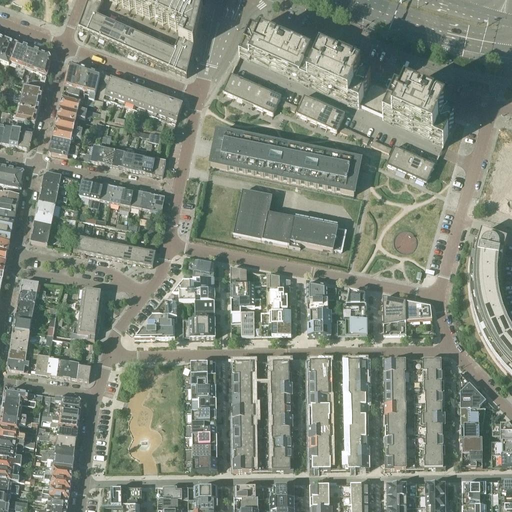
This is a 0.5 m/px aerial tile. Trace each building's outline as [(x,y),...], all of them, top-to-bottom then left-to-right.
[(203,11),(179,0),(89,0),(89,1),(85,14),(79,31),(187,79),(194,48),(203,11)] [(314,60),(274,42),(251,32),(240,56),(263,66),(303,84),(318,91),(335,99),(360,109),(371,85),(346,74),(339,71),(334,69),(329,67),(314,60)] [(8,43),(0,62),(0,64),(9,67),(10,65),(17,46),(8,43)] [(17,46),(10,65),(17,68),(13,78),(18,79),(29,51),(17,46)] [(29,51),(18,79),(22,80),(26,71),(33,74),(40,55),(29,51)] [(33,74),(31,79),(34,80),(36,75),(42,77),(41,83),(45,84),(51,61),(49,58),(40,55),(33,74)] [(74,96),(80,70),(71,66),(69,68),(63,92),(67,93),(67,95),(74,96)] [(80,70),(74,96),(78,97),(78,100),(84,102),(85,95),(90,73),(80,70)] [(100,77),(90,73),(85,95),(90,96),(89,102),(87,107),(93,109),(93,108),(102,109),(103,104),(94,103),(100,77)] [(233,100),(241,81),(231,77),(223,93),(223,95),(227,97),(233,100)] [(31,79),(29,88),(43,92),(45,84),(41,83),(40,84),(34,82),(34,80),(31,79)] [(183,107),(106,79),(104,85),(102,84),(97,100),(103,102),(175,128),(183,107)] [(243,104),(251,86),(241,81),(233,100),(234,100),(237,101),(243,104)] [(1,82),(0,86),(0,94),(15,99),(15,98),(40,103),(43,92),(29,88),(28,89),(23,88),(22,95),(16,94),(16,93),(8,90),(10,85),(1,82)] [(443,117),(424,109),(417,106),(371,85),(360,109),(383,120),(406,130),(412,133),(424,138),(432,142),(444,147),(443,149),(443,150),(455,123),(443,117)] [(253,108),(261,90),(251,86),(243,104),(244,104),(247,106),(253,108)] [(263,113),(271,95),(261,90),(253,108),(253,109),(257,110),(263,113)] [(0,94),(0,105),(2,106),(3,101),(14,104),(14,103),(19,105),(18,111),(37,114),(40,103),(15,98),(15,99),(0,94)] [(274,116),(281,99),(271,95),(263,113),(266,114),(273,117),(274,116)] [(306,121),(314,103),(304,98),(297,115),(296,117),(300,119),(306,121)] [(101,115),(87,112),(79,111),(81,105),(77,104),(62,100),(59,110),(86,117),(91,118),(100,120),(101,116),(101,115)] [(316,126),(324,108),(314,103),(306,121),(307,122),(310,123),(316,126)] [(326,130),(334,112),(324,108),(316,126),(317,126),(320,127),(326,130)] [(85,121),(86,117),(59,110),(57,120),(76,124),(77,120),(85,121)] [(35,126),(37,114),(18,111),(16,117),(2,115),(1,120),(2,120),(7,121),(11,122),(18,124),(18,123),(23,124),(27,125),(27,124),(35,126)] [(345,117),(334,112),(326,130),(327,130),(330,132),(337,135),(345,117)] [(75,130),(76,124),(57,120),(55,130),(82,136),(83,132),(75,130)] [(11,122),(7,121),(2,147),(10,149),(14,131),(10,130),(11,122)] [(18,151),(23,124),(18,123),(18,124),(16,131),(14,131),(10,149),(18,151)] [(23,124),(18,151),(27,152),(30,151),(33,134),(26,132),(27,125),(23,124)] [(81,141),(82,136),(55,130),(53,140),(71,144),(73,139),(81,141)] [(361,163),(217,134),(210,168),(354,197),(355,189),(359,172),(361,163)] [(105,151),(106,145),(107,140),(103,139),(101,150),(94,149),(91,149),(90,156),(89,164),(102,167),(105,151)] [(71,148),(71,144),(53,140),(51,148),(78,154),(79,150),(71,148)] [(511,145),(498,140),(477,211),(511,221),(511,145)] [(77,158),(78,154),(51,148),(49,154),(49,155),(51,157),(68,160),(69,156),(77,158)] [(396,172),(404,154),(394,150),(387,166),(386,168),(393,171),(396,172)] [(112,169),(115,153),(105,151),(102,167),(112,169)] [(122,171),(125,155),(115,153),(112,169),(122,171)] [(163,180),(166,164),(158,162),(160,153),(157,153),(155,161),(152,177),(163,180)] [(407,177),(415,159),(404,154),(396,172),(403,175),(406,176),(407,177)] [(132,173),(135,157),(125,155),(122,171),(132,173)] [(146,159),(135,157),(132,173),(142,175),(146,159)] [(152,177),(155,161),(146,159),(142,175),(152,177)] [(417,181),(425,163),(415,159),(407,177),(413,179),(416,181),(417,181)] [(435,168),(425,163),(417,181),(422,184),(427,186),(428,184),(435,168)] [(0,188),(4,189),(9,169),(0,167),(0,168),(0,188)] [(17,171),(9,169),(4,189),(8,190),(7,193),(6,196),(11,197),(17,171)] [(17,171),(11,197),(15,197),(17,191),(21,192),(24,174),(23,172),(17,171)] [(81,193),(83,184),(47,176),(44,178),(43,185),(60,189),(80,193),(81,193)] [(90,202),(93,186),(83,184),(81,193),(80,193),(79,198),(79,199),(79,200),(90,202)] [(58,198),(60,189),(43,185),(41,192),(41,195),(58,199),(58,198)] [(90,202),(88,209),(99,211),(100,204),(103,188),(93,186),(90,202)] [(110,210),(110,206),(114,190),(103,188),(100,204),(106,205),(105,209),(110,210)] [(121,208),(124,192),(114,190),(110,206),(121,208)] [(131,210),(134,194),(124,192),(121,208),(131,210)] [(337,231),(273,218),(268,217),(272,199),(242,193),(233,237),(300,251),(300,247),(322,251),(328,253),(333,254),(333,252),(337,232),(337,231)] [(0,194),(0,202),(17,206),(19,198),(15,197),(11,197),(6,196),(2,195),(0,194)] [(140,218),(144,197),(134,194),(131,210),(139,212),(138,218),(140,218)] [(67,200),(58,198),(58,199),(41,195),(40,199),(39,205),(55,208),(57,202),(66,204),(67,200)] [(151,214),(154,199),(144,197),(140,218),(141,219),(143,213),(151,214)] [(161,216),(165,201),(154,199),(151,214),(161,216)] [(0,213),(15,217),(17,206),(0,202),(0,213)] [(53,218),(55,208),(39,205),(36,215),(53,218)] [(0,222),(3,223),(13,225),(15,217),(0,213),(0,222)] [(51,228),(53,218),(36,215),(36,218),(35,225),(51,228)] [(128,220),(127,228),(126,233),(136,235),(138,227),(131,226),(132,221),(128,220)] [(0,242),(9,244),(13,225),(3,223),(0,222),(0,242)] [(50,234),(51,228),(35,225),(33,231),(32,235),(50,238),(50,234)] [(149,229),(148,236),(158,238),(159,231),(149,229)] [(345,233),(337,232),(333,252),(341,254),(345,233)] [(500,256),(501,252),(504,252),(506,243),(481,234),(478,243),(477,246),(474,245),(474,244),(473,249),(470,266),(469,283),(471,299),(474,316),(479,331),(487,346),(496,360),(506,373),(511,378),(511,334),(511,332),(505,320),(501,308),(498,295),(497,284),(497,275),(498,265),(500,256)] [(47,248),(50,238),(32,235),(30,245),(47,248)] [(89,257),(93,239),(82,237),(82,239),(81,243),(80,247),(80,251),(79,254),(89,257)] [(100,259),(103,241),(93,239),(89,257),(100,259)] [(110,261),(114,243),(103,241),(100,259),(110,261)] [(0,250),(8,252),(9,244),(0,242),(0,250)] [(121,263),(124,245),(114,243),(110,261),(121,263)] [(131,265),(135,248),(124,245),(121,263),(131,265)] [(142,267),(145,250),(135,248),(131,265),(142,267)] [(152,269),(156,252),(145,250),(142,267),(152,269)] [(214,277),(214,271),(214,268),(200,265),(195,264),(195,265),(187,263),(185,273),(193,275),(193,276),(192,281),(195,281),(200,281),(214,281),(214,278),(214,277)] [(230,271),(230,289),(230,290),(230,293),(233,292),(261,292),(280,292),(279,280),(260,277),(260,284),(247,284),(247,274),(230,271)] [(214,281),(200,281),(200,287),(190,286),(190,281),(183,281),(177,288),(180,288),(182,288),(182,294),(212,294),(214,294),(214,288),(214,287),(214,281)] [(38,292),(39,286),(22,284),(20,294),(45,298),(45,294),(38,292)] [(336,303),(336,291),(335,291),(335,292),(327,292),(327,289),(306,285),(306,303),(336,303)] [(291,304),(290,291),(286,292),(280,292),(261,292),(261,304),(291,304)] [(366,297),(336,291),(336,303),(337,309),(366,308),(366,297)] [(100,306),(101,295),(94,294),(79,292),(77,303),(100,306)] [(261,304),(261,292),(233,292),(230,293),(231,305),(261,304)] [(59,305),(60,300),(55,299),(55,300),(45,298),(20,294),(18,303),(35,306),(36,300),(41,301),(59,305)] [(215,301),(215,298),(214,294),(212,294),(182,294),(180,294),(179,294),(179,305),(183,305),(215,305),(215,304),(215,301)] [(170,298),(170,297),(163,306),(164,306),(165,306),(174,305),(174,298),(170,298)] [(406,325),(405,305),(383,300),(383,338),(406,338),(406,332),(406,325)] [(33,316),(35,306),(18,303),(16,313),(33,316)] [(98,316),(100,306),(77,303),(76,314),(98,316)] [(336,303),(306,303),(306,315),(310,315),(337,315),(337,309),(336,303)] [(261,316),(261,304),(231,305),(231,316),(260,316),(261,316)] [(291,316),(291,304),(261,304),(261,316),(291,316)] [(183,319),(183,305),(179,305),(174,305),(165,306),(165,309),(161,309),(157,314),(153,319),(158,319),(183,319)] [(215,316),(215,309),(215,305),(183,305),(183,319),(183,324),(215,324),(215,322),(215,316)] [(430,309),(421,307),(405,305),(406,325),(432,323),(430,309)] [(367,323),(367,310),(366,308),(337,309),(337,315),(337,324),(367,323)] [(31,326),(33,316),(16,313),(14,323),(31,326)] [(97,327),(98,316),(76,314),(75,324),(97,327)] [(337,324),(337,315),(310,315),(310,320),(307,320),(307,327),(338,327),(337,324)] [(261,328),(261,316),(260,316),(231,316),(231,317),(231,327),(241,327),(241,340),(261,340),(262,340),(261,328)] [(291,327),(291,316),(261,316),(261,328),(291,327)] [(183,331),(183,324),(183,319),(158,319),(153,319),(148,326),(155,326),(155,332),(183,331)] [(30,336),(31,326),(14,323),(13,333),(30,336)] [(367,339),(367,323),(337,324),(338,327),(338,339),(367,339)] [(95,338),(97,327),(75,324),(73,335),(89,337),(95,338)] [(215,341),(215,324),(183,324),(183,331),(184,341),(189,341),(190,341),(199,341),(205,341),(214,341),(215,341)] [(55,329),(54,329),(47,328),(44,327),(44,328),(49,329),(48,338),(53,339),(55,329)] [(291,340),(291,327),(261,328),(262,340),(291,340)] [(338,339),(338,327),(307,327),(307,339),(338,339)] [(183,342),(183,331),(142,332),(134,342),(183,342)] [(29,345),(30,336),(13,333),(12,343),(29,345)] [(29,345),(12,343),(10,353),(27,355),(32,356),(38,357),(38,353),(28,351),(29,345)] [(26,365),(27,355),(10,353),(9,363),(25,365),(26,365)] [(77,382),(79,366),(73,365),(74,360),(73,360),(73,354),(71,354),(70,359),(69,365),(67,381),(70,382),(70,381),(77,382)] [(47,378),(48,369),(50,358),(42,357),(38,357),(36,367),(35,376),(47,378)] [(59,364),(59,363),(53,362),(53,359),(50,358),(48,369),(47,378),(51,379),(51,378),(57,379),(59,364)] [(29,365),(26,365),(25,365),(9,363),(8,370),(10,373),(27,376),(29,365)] [(69,365),(59,363),(59,364),(57,379),(63,380),(63,381),(67,381),(69,365)] [(425,428),(425,418),(423,418),(423,407),(423,396),(423,385),(423,374),(425,374),(424,363),(415,364),(405,364),(405,375),(402,375),(403,385),(403,396),(403,407),(405,407),(405,418),(403,418),(403,429),(405,429),(405,439),(406,450),(406,461),(403,461),(404,472),(424,471),(423,461),(426,461),(426,450),(425,439),(423,439),(423,428),(425,428)] [(444,375),(443,363),(424,363),(425,374),(444,375)] [(368,376),(367,364),(348,365),(349,376),(368,376)] [(405,375),(405,364),(383,364),(383,375),(402,375),(405,375)] [(89,384),(91,367),(89,366),(80,365),(80,366),(79,366),(77,382),(89,384)] [(329,376),(329,365),(307,365),(307,376),(326,376),(329,376)] [(349,430),(349,419),(347,419),(347,408),(347,397),(347,386),(347,376),(349,376),(348,365),(338,365),(329,365),(329,376),(326,376),(327,387),(327,397),(327,408),(329,408),(329,419),(327,419),(327,430),(329,430),(329,441),(330,451),(330,462),(327,462),(328,473),(348,473),(347,462),(350,462),(350,451),(349,440),(347,440),(347,430),(349,430)] [(232,377),(251,377),(253,377),(253,366),(232,366),(232,377)] [(263,366),(253,366),(253,377),(251,377),(251,388),(251,399),(251,409),(253,409),(253,420),(251,420),(251,431),(254,431),(254,442),(254,453),(254,463),(252,463),(252,474),(272,474),(272,463),(274,463),(274,452),(274,441),(272,442),(271,431),(274,431),(273,420),(271,420),(271,409),(271,398),(271,388),(271,377),(273,377),(273,366),(263,366)] [(292,377),(292,366),(273,366),(273,377),(292,377)] [(216,367),(215,367),(205,367),(191,367),(191,368),(191,379),(216,379),(216,367)] [(198,410),(198,404),(198,403),(191,403),(191,391),(191,379),(191,368),(182,368),(184,475),(192,475),(192,463),(192,451),(192,439),(192,427),(191,415),(198,415),(198,413),(198,410)] [(444,385),(444,375),(425,374),(423,374),(423,385),(444,385)] [(403,385),(402,375),(383,375),(384,386),(403,385)] [(327,387),(326,376),(307,376),(308,387),(327,387)] [(368,386),(368,376),(349,376),(347,376),(347,386),(368,386)] [(251,377),(232,377),(232,378),(232,388),(251,388),(251,377)] [(292,387),(292,379),(292,377),(273,377),(271,377),(271,388),(292,387)] [(216,391),(216,383),(216,379),(191,379),(191,391),(216,391)] [(403,396),(403,385),(384,386),(384,397),(403,396)] [(444,396),(444,385),(423,385),(423,396),(444,396)] [(368,397),(368,386),(347,386),(347,397),(368,397)] [(474,390),(473,389),(473,390),(469,386),(460,395),(460,397),(460,402),(460,412),(465,412),(480,412),(480,410),(486,404),(473,390),(474,390)] [(292,398),(292,387),(271,388),(271,398),(292,398)] [(327,397),(327,387),(308,387),(308,398),(327,397)] [(251,399),(251,388),(232,388),(232,399),(251,399)] [(216,403),(216,398),(216,391),(191,391),(191,403),(198,403),(216,403)] [(41,406),(42,398),(7,392),(4,394),(3,401),(33,405),(33,406),(35,406),(36,405),(41,406)] [(403,407),(403,396),(384,397),(384,407),(403,407)] [(444,406),(444,396),(423,396),(423,407),(444,406)] [(327,408),(327,397),(308,398),(308,409),(327,408)] [(368,408),(368,397),(347,397),(347,408),(368,408)] [(45,398),(45,399),(43,408),(49,409),(50,404),(61,406),(60,411),(80,413),(81,405),(80,403),(50,399),(45,398)] [(292,399),(292,398),(271,398),(271,409),(292,409),(292,399)] [(251,399),(232,399),(232,410),(251,409),(251,399)] [(33,405),(3,401),(2,410),(21,413),(22,408),(35,410),(35,406),(33,406),(33,405)] [(216,415),(216,403),(198,403),(198,404),(198,410),(198,413),(198,415),(216,415)] [(444,417),(444,406),(423,407),(423,418),(425,418),(444,417)] [(405,418),(405,407),(403,407),(384,407),(384,418),(403,418),(405,418)] [(329,419),(329,408),(327,408),(308,409),(308,419),(327,419),(329,419)] [(368,418),(368,408),(347,408),(347,419),(349,419),(368,418)] [(251,409),(232,410),(232,421),(251,420),(253,420),(253,409),(251,409)] [(292,409),(271,409),(271,420),(273,420),(292,420),(292,409)] [(33,425),(34,420),(21,418),(21,413),(2,410),(1,420),(33,425)] [(79,423),(80,413),(60,411),(60,416),(49,414),(49,413),(48,419),(79,423)] [(483,427),(485,412),(480,412),(465,412),(460,412),(460,428),(483,427)] [(216,427),(216,418),(216,415),(198,415),(191,415),(192,427),(216,427)] [(444,428),(444,417),(425,418),(425,428),(444,428)] [(48,419),(42,418),(42,422),(47,423),(47,424),(51,424),(51,429),(58,430),(78,433),(79,423),(48,419)] [(368,429),(368,419),(368,418),(349,419),(349,430),(368,429)] [(403,429),(403,418),(384,418),(384,429),(403,429)] [(327,430),(327,419),(308,419),(308,430),(327,430)] [(37,430),(37,426),(38,426),(38,425),(33,425),(1,420),(0,427),(0,430),(18,433),(19,428),(31,429),(33,430),(37,430)] [(251,431),(251,420),(232,421),(233,431),(251,431)] [(292,420),(273,420),(274,431),(293,430),(292,420)] [(511,430),(509,426),(500,427),(492,427),(492,439),(500,439),(500,445),(511,444),(511,430)] [(217,439),(216,427),(192,427),(192,439),(217,439)] [(483,429),(483,427),(460,428),(461,444),(462,444),(482,443),(479,443),(479,435),(483,435),(483,429)] [(445,439),(444,428),(425,428),(423,428),(423,439),(425,439),(445,439)] [(368,429),(349,430),(347,430),(347,440),(349,440),(369,440),(368,429)] [(405,439),(405,429),(403,429),(384,429),(385,440),(405,439)] [(0,430),(0,440),(35,445),(36,440),(31,440),(19,438),(19,433),(18,433),(0,430)] [(76,443),(78,433),(58,430),(57,435),(50,434),(45,433),(45,431),(39,430),(38,438),(76,443)] [(293,430),(274,431),(271,431),(272,442),(274,441),(293,441),(293,430)] [(329,441),(329,430),(327,430),(308,430),(309,441),(329,441)] [(254,431),(251,431),(233,431),(233,432),(233,442),(254,442),(254,431)] [(76,443),(38,438),(37,444),(40,444),(40,443),(56,445),(55,450),(75,453),(76,443)] [(217,451),(217,442),(217,439),(192,439),(192,451),(217,451)] [(406,450),(405,439),(385,440),(385,451),(406,450)] [(445,450),(445,439),(425,439),(426,450),(445,450)] [(34,450),(35,445),(0,440),(0,450),(17,453),(17,448),(34,450)] [(369,451),(369,440),(349,440),(350,451),(369,451)] [(293,441),(274,441),(274,452),(293,452),(293,441)] [(330,451),(329,441),(309,441),(309,452),(330,451)] [(254,442),(233,442),(233,453),(254,453),(254,442)] [(482,457),(482,443),(462,444),(462,457),(482,457)] [(511,444),(500,445),(491,445),(491,458),(511,457),(511,444)] [(17,453),(0,450),(0,460),(27,465),(27,462),(28,460),(22,459),(16,458),(17,453)] [(74,463),(75,453),(55,450),(55,455),(48,454),(48,455),(42,454),(42,458),(74,463)] [(406,461),(406,450),(385,451),(385,461),(403,461),(406,461)] [(445,460),(445,450),(426,450),(426,461),(445,460)] [(217,463),(217,455),(217,451),(192,451),(192,463),(217,463)] [(330,462),(330,451),(309,452),(309,463),(327,462),(330,462)] [(369,462),(369,451),(350,451),(350,462),(369,462)] [(293,452),(274,452),(274,463),(293,463),(293,462),(293,453),(293,452)] [(254,453),(233,453),(233,463),(233,464),(252,463),(254,463),(254,453)] [(72,472),(74,463),(42,458),(36,457),(35,463),(41,464),(41,463),(47,464),(53,464),(52,470),(72,472)] [(461,457),(461,471),(481,471),(481,457),(461,457)] [(511,470),(511,457),(491,458),(491,470),(492,470),(492,468),(501,468),(501,470),(507,470),(507,468),(511,468),(511,470)] [(0,460),(0,471),(16,474),(20,474),(21,468),(26,469),(27,465),(0,460)] [(445,471),(445,460),(426,461),(423,461),(424,471),(426,471),(445,471)] [(404,472),(403,461),(385,461),(385,472),(404,472)] [(328,473),(327,462),(309,463),(309,473),(328,473)] [(369,462),(350,462),(347,462),(348,473),(350,473),(369,472),(369,462)] [(217,475),(217,463),(192,463),(192,475),(217,475)] [(252,474),(252,463),(233,464),(233,474),(252,474)] [(293,463),(274,463),(272,463),(272,474),(293,474),(293,463)] [(71,482),(72,472),(52,470),(52,475),(40,473),(40,478),(71,482)] [(0,471),(0,481),(12,483),(12,484),(24,485),(25,481),(16,479),(16,474),(0,471)] [(71,482),(40,478),(39,483),(50,484),(50,489),(70,492),(71,482)] [(0,481),(0,489),(18,492),(19,488),(12,487),(12,484),(12,483),(0,481)] [(497,511),(498,509),(498,497),(497,486),(491,486),(484,487),(484,497),(484,509),(484,511),(497,511)] [(511,496),(511,486),(497,486),(498,497),(511,496)] [(425,511),(425,510),(425,498),(425,487),(406,488),(406,498),(406,510),(406,511),(425,511)] [(445,498),(445,487),(432,487),(425,487),(425,498),(432,498),(445,498)] [(484,497),(484,487),(481,487),(461,487),(462,497),(484,497)] [(351,499),(370,499),(369,488),(350,489),(351,499)] [(406,498),(406,488),(399,488),(386,488),(386,499),(399,498),(406,498)] [(18,492),(0,489),(0,497),(10,499),(11,495),(18,496),(18,492)] [(38,493),(37,498),(68,502),(70,492),(50,489),(49,495),(38,493)] [(310,500),(329,500),(328,489),(310,489),(310,500)] [(328,489),(329,500),(329,509),(329,511),(331,511),(330,511),(350,511),(351,510),(351,499),(350,489),(347,489),(328,489)] [(234,503),(256,502),(255,490),(234,491),(234,503)] [(273,502),(273,490),(255,490),(256,502),(258,502),(257,511),(270,511),(271,502),(273,502)] [(293,490),(273,490),(273,502),(294,502),(293,490)] [(158,503),(177,503),(177,491),(158,492),(158,503)] [(193,491),(177,491),(177,503),(177,511),(195,511),(196,503),(194,503),(193,491)] [(194,503),(196,503),(218,503),(217,491),(193,491),(194,503)] [(122,511),(122,492),(103,493),(101,511),(122,511)] [(140,510),(140,503),(142,503),(142,492),(122,492),(122,511),(140,510)] [(511,508),(511,496),(498,497),(498,509),(511,508)] [(10,499),(0,497),(0,505),(27,509),(27,505),(28,501),(25,500),(24,505),(9,503),(10,499)] [(484,509),(484,497),(462,497),(462,499),(462,509),(484,509)] [(68,502),(37,498),(36,502),(48,504),(47,509),(67,511),(68,502)] [(406,510),(406,498),(399,498),(386,499),(386,509),(386,511),(399,510),(406,510)] [(445,510),(445,498),(432,498),(425,498),(425,510),(432,510),(445,510)] [(370,510),(370,499),(351,499),(351,510),(370,510)] [(329,500),(310,500),(310,501),(310,511),(329,511),(329,509),(329,500)] [(257,511),(258,502),(256,502),(234,503),(235,506),(234,506),(233,511),(257,511)] [(293,511),(294,502),(273,502),(271,502),(270,511),(293,511)] [(177,511),(177,503),(158,503),(157,511),(177,511)] [(217,511),(218,503),(196,503),(195,511),(217,511)]
